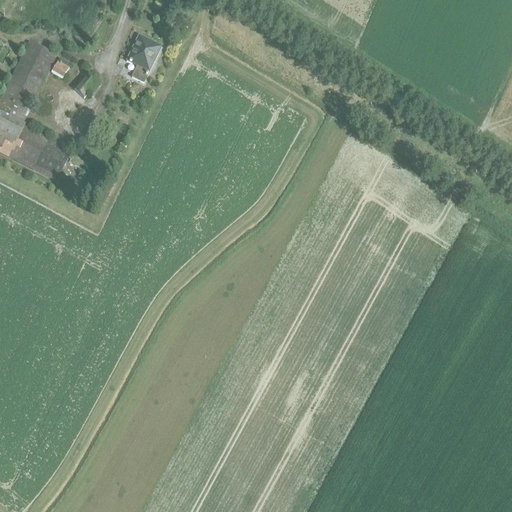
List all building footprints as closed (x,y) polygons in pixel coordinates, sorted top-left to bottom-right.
[(139,37),(126,63),(137,68),(131,79),(144,85),(162,48),(139,37)] [(57,57),(29,43),(0,101),(0,154),(57,183),(70,157),(46,145),(50,139),(23,126),(57,57)] [(60,59),(51,73),(62,80),(71,66),(60,59)] [(75,91),(62,105),(72,113),(84,99),(84,100),(98,85),(87,76),(74,90),(75,91)] [(68,162),(63,173),(78,182),(84,172),(68,162)]
